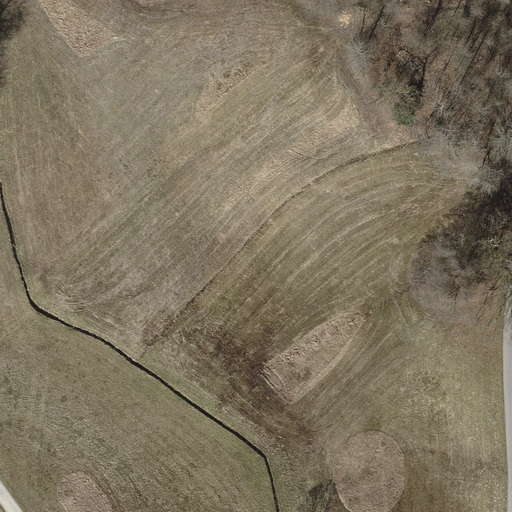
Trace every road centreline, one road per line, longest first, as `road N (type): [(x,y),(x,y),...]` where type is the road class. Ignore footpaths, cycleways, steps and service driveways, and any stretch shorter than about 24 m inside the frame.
road 1 (unclassified): [(511,511),(511,325)]
road 2 (track): [(511,5),(352,21)]
